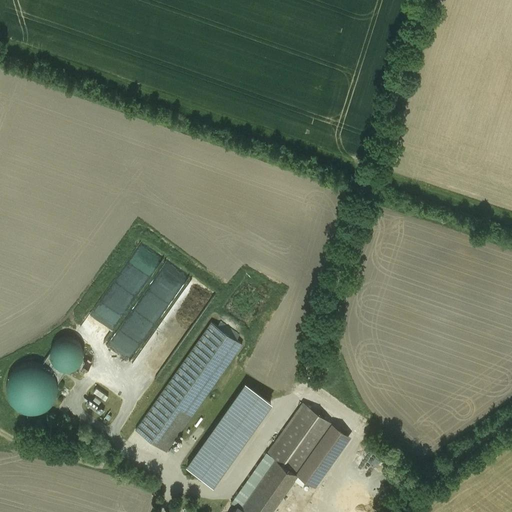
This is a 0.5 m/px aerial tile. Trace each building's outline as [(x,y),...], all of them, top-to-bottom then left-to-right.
[(211,323),(136,429),(167,451),(242,344),(211,323)] [(69,337),(66,337),(62,337),(60,338),(57,340),(56,341),(55,342),(53,344),(53,345),(52,346),(51,348),(51,350),(50,352),(50,353),(50,354),(50,355),(50,356),(51,357),(51,358),(51,359),(52,360),(52,361),(53,362),(53,363),(54,364),(55,365),(56,366),(57,367),(59,368),(60,369),(62,369),(63,370),(64,370),(66,370),(67,370),(68,370),(70,370),(72,369),(74,368),(76,367),(77,366),(79,365),(80,363),(81,362),(82,361),(82,360),(83,358),(83,356),(83,355),(84,353),(83,352),(83,350),(83,349),(82,348),(82,346),(81,344),(79,343),(78,341),(76,339),(73,338),(71,337),(69,337)] [(50,352),(42,364),(43,364),(45,366),(46,366),(48,367),(48,368),(50,369),(50,370),(51,371),(52,371),(53,372),(54,373),(54,374),(55,375),(55,376),(56,377),(56,379),(57,380),(57,381),(57,382),(57,384),(67,370),(66,370),(64,370),(63,370),(62,369),(60,369),(59,368),(57,367),(56,366),(55,365),(54,364),(53,363),(53,362),(52,361),(52,360),(51,359),(51,358),(51,357),(50,356),(50,355),(50,354),(50,353),(50,352)] [(31,362),(27,362),(25,363),(21,364),(19,365),(17,367),(15,369),(12,371),(11,373),(10,375),(9,377),(8,379),(7,382),(7,383),(6,386),(6,388),(7,391),(7,394),(8,396),(9,399),(11,402),(13,405),(15,406),(17,408),(18,409),(20,410),(22,411),(25,412),(30,413),(33,413),(37,413),(39,412),(43,411),(45,409),(47,408),(50,406),(52,404),(54,401),(56,397),(56,396),(57,394),(57,392),(58,389),(58,387),(57,384),(57,382),(57,381),(57,380),(56,379),(56,377),(55,376),(54,374),(54,373),(53,372),(52,371),(51,371),(50,370),(50,369),(48,368),(48,367),(46,366),(45,366),(43,364),(42,364),(41,363),(38,363),(35,362),(31,362)] [(259,407),(273,385),(265,379),(249,400),(259,407)] [(259,407),(247,425),(262,436),(289,396),(273,385),(259,407)] [(104,410),(89,399),(86,403),(101,414),(104,410)] [(303,403),(267,453),(275,458),(297,474),(333,424),(303,403)] [(333,424),(297,474),(298,474),(312,484),(347,434),(333,424)] [(213,446),(201,474),(222,482),(233,454),(213,446)] [(275,458),(240,507),(245,511),(270,511),(298,474),(297,474),(275,458)]
